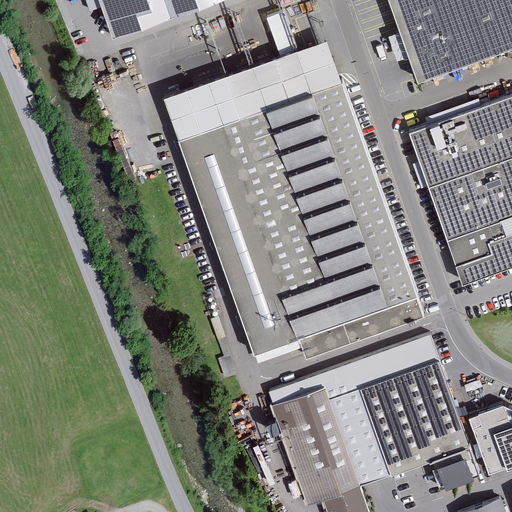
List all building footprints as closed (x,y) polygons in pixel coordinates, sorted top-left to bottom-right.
[(87,0),(90,9),(103,4),(114,35),(216,0),(87,0)] [(511,0),(392,0),(421,79),(511,47),(511,0)] [(429,315),(331,36),(164,94),(258,361),(301,346),(306,358),(429,315)] [(511,94),(410,131),(449,239),(511,216),(511,94)] [(511,216),(449,239),(465,282),(511,265),(511,216)] [(270,389),(310,501),(325,495),(330,511),(375,511),(365,483),(428,461),(437,486),(483,470),(433,331),(270,389)] [(222,352),(226,370),(237,368),(233,349),(222,352)] [(511,402),(506,400),(469,413),(488,470),(511,462),(511,402)] [(509,511),(503,494),(458,510),(458,511),(509,511)]
